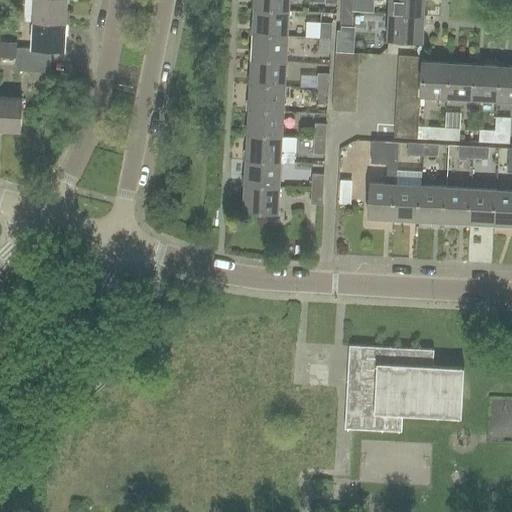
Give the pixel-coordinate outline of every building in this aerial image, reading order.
[(34,0),(33,22),(66,23),(67,0),(34,0)] [(291,11),(291,0),(255,0),(255,9),(291,11)] [(342,0),(342,11),(354,11),(354,0),(342,0)] [(426,0),(390,0),(389,14),(425,16),(426,0)] [(253,34),(289,36),(291,11),(255,9),(253,34)] [(353,28),(354,11),(342,11),(341,27),(353,28)] [(424,42),(425,16),(389,14),(388,40),(424,42)] [(18,48),(17,58),(52,60),(52,51),(65,51),(66,23),(33,22),(32,48),(18,48)] [(321,38),(333,39),(333,24),(321,23),(321,38)] [(288,62),(289,36),(253,34),(252,59),(288,62)] [(332,53),(333,39),(321,38),(320,53),(332,53)] [(1,46),(0,58),(17,60),(17,47),(1,46)] [(336,64),(359,65),(360,54),(336,53),(336,64)] [(399,68),(423,69),(423,61),(423,57),(400,56),(399,68)] [(52,60),(17,58),(17,71),(51,72),(52,60)] [(251,85),(287,87),(288,62),(252,59),(251,85)] [(423,61),(423,69),(422,80),(421,92),(421,97),(447,99),(449,62),(423,61)] [(474,64),(449,62),(447,99),(472,100),(474,64)] [(336,64),(335,75),(359,77),(359,65),(336,64)] [(497,101),(499,65),(474,64),(472,100),(497,101)] [(511,65),(499,65),(497,101),(511,102),(511,65)] [(422,80),(423,69),(399,68),(399,79),(422,80)] [(318,74),(318,89),(330,89),(330,74),(318,74)] [(358,88),(359,77),(335,75),(335,87),(358,88)] [(398,91),(421,92),(422,80),(399,79),(398,91)] [(285,112),(287,87),(251,85),(249,110),(285,112)] [(357,100),(358,88),(335,87),(334,99),(357,100)] [(329,104),(330,89),(318,89),(317,104),(329,104)] [(397,102),(421,104),(421,97),(421,92),(398,91),(397,102)] [(23,99),(0,97),(0,130),(21,131),(23,99)] [(357,112),(357,100),(334,99),(333,110),(357,112)] [(397,114),(420,115),(421,104),(397,102),(397,114)] [(248,135),(284,137),(285,112),(249,110),(248,135)] [(447,113),(446,128),(446,141),(460,141),(462,113),(447,113)] [(419,127),(420,115),(397,114),(396,125),(419,127)] [(315,139),(327,139),(327,124),(316,124),(315,139)] [(419,138),(419,127),(396,125),(395,137),(419,138)] [(446,141),(446,128),(430,127),(430,140),(446,141)] [(480,142),(495,143),(496,131),(481,130),(480,142)] [(511,132),(496,131),(495,143),(510,143),(511,132)] [(282,162),(284,137),(248,135),(246,160),(282,162)] [(326,154),(327,139),(315,139),(314,153),(326,154)] [(395,220),(397,184),(399,142),(373,141),(372,164),(388,165),(387,183),(371,182),(369,218),(395,220)] [(424,156),(424,145),(410,144),(409,155),(424,156)] [(439,146),(424,145),(424,156),(439,157),(439,146)] [(459,158),(474,159),(475,147),(460,146),(459,158)] [(475,147),(474,159),(489,159),(490,148),(475,147)] [(246,160),(245,185),(281,187),(282,162),(246,160)] [(312,189),(324,190),(325,175),(313,174),(312,189)] [(422,185),(397,184),(395,220),(420,221),(422,185)] [(281,187),(245,185),(244,211),(280,213),(281,187)] [(447,186),(422,185),(420,221),(445,222),(447,186)] [(470,224),(472,188),(447,186),(445,222),(470,224)] [(498,189),(472,188),(470,224),(496,225),(498,189)] [(324,190),(312,189),(312,204),(323,205),(324,190)] [(511,226),(511,189),(498,189),(496,225),(511,226)] [(188,376),(185,457),(90,454),(88,497),(207,502),(206,511),(302,511),(304,472),(225,470),(229,379),(293,381),(295,342),(223,339),(223,335),(162,332),(160,375),(188,376)] [(463,418),(465,367),(434,365),(435,350),(351,345),(349,389),(347,429),(352,429),(403,432),(404,414),(463,418)]
